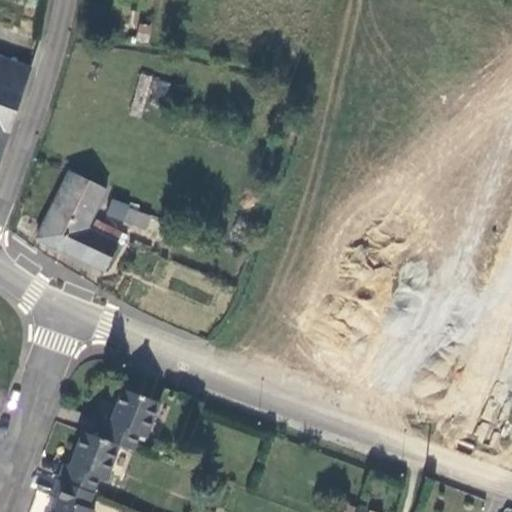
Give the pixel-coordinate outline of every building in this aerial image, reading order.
[(29,69),(0,58),(0,128),(9,131),(29,69)] [(164,101),(169,80),(138,73),(129,113),(144,116),(148,98),(164,101)] [(0,156),(9,131),(0,128),(0,156)] [(72,172),(38,239),(102,272),(117,245),(102,238),(88,231),(108,193),(72,172)] [(146,232),(152,221),(130,212),(125,224),(146,232)] [(197,251),(202,240),(170,227),(167,239),(197,251)] [(106,228),(102,238),(117,245),(122,236),(106,228)] [(118,445),(132,451),(138,435),(145,437),(158,403),(122,389),(110,424),(102,422),(96,437),(118,445)] [(57,480),(92,493),(98,478),(105,480),(118,445),(96,437),(82,432),(69,467),(62,464),(57,480)] [(52,511),(93,511),(86,510),(92,493),(57,480),(50,496),(57,499),(52,511)]
